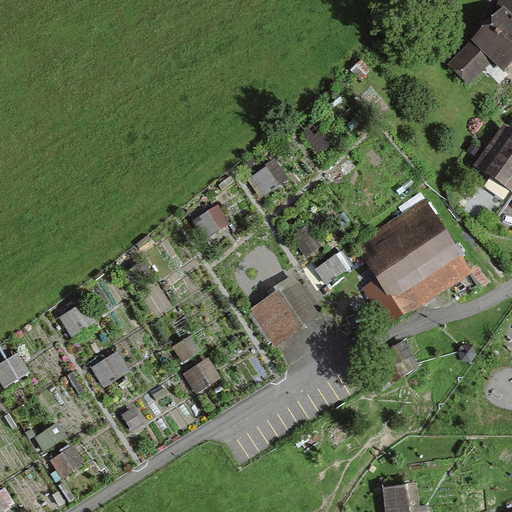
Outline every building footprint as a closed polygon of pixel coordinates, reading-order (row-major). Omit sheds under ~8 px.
[(496,55),(511,69),(511,68),(511,0),(509,0),(506,11),(457,63),(474,79),(496,55)] [(475,166),(511,193),(511,131),(504,126),(475,166)] [(274,148),(282,160),(300,148),(292,136),(274,148)] [(275,161),(250,177),(263,196),(287,180),(275,161)] [(350,250),(391,321),(472,275),(431,204),(350,250)] [(218,207),(191,224),(203,243),(230,225),(218,207)] [(291,235),(306,257),(321,248),(307,225),(291,235)] [(124,277),(133,290),(152,277),(143,265),(124,277)] [(251,311),(277,347),(302,330),(276,294),(251,311)] [(57,323),(67,339),(93,323),(82,307),(57,323)] [(172,348),(183,364),(202,352),(191,335),(172,348)] [(117,354),(89,371),(102,390),(129,373),(117,354)] [(0,365),(0,384),(3,390),(28,374),(16,355),(0,365)] [(209,360),(184,376),(197,396),(222,380),(209,360)] [(133,412),(121,419),(130,433),(142,426),(133,412)] [(67,438),(58,425),(35,439),(44,453),(67,438)] [(74,446),(50,462),(62,480),(86,465),(74,446)] [(418,511),(415,485),(383,489),(386,511),(418,511)] [(5,490),(0,492),(0,511),(3,511),(15,505),(5,490)]
